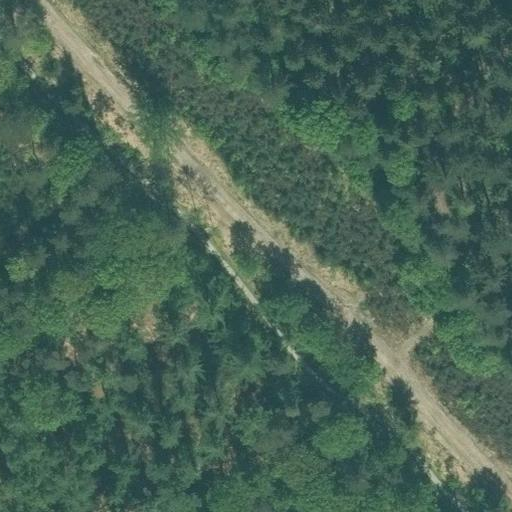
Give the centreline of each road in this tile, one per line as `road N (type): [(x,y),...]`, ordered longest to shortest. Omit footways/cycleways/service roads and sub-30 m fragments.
road 1 (track): [(153,511),(417,354),(434,316),(424,229),(436,173),(465,95),(499,35),(498,0)]
road 2 (track): [(511,477),(44,0)]
